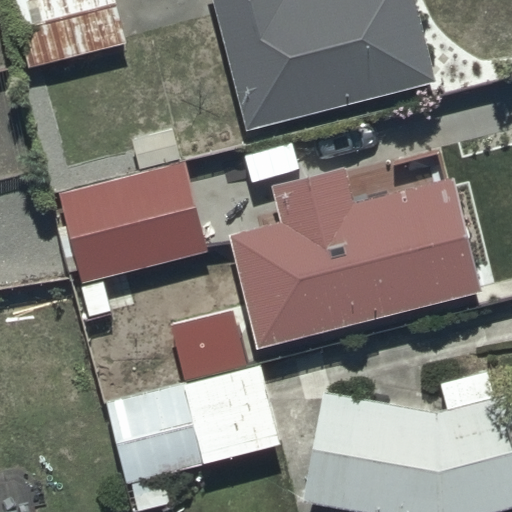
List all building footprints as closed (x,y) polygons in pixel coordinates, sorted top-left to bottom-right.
[(1,0),(18,67),(120,42),(109,0),(1,0)] [(204,0),(238,132),(428,84),(406,0),(204,0)] [(133,172),(51,193),(83,318),(108,312),(99,276),(201,250),(170,128),(125,140),(133,172)] [(436,148),(265,186),(272,219),(221,231),(247,347),(471,293),(436,148)] [(254,363),(99,399),(118,481),(124,480),(131,511),(165,503),(157,470),(273,443),(254,363)] [(427,410),(315,390),(292,502),(349,511),(485,511),(511,505),(511,459),(480,372),(433,381),(438,409),(427,410)]
